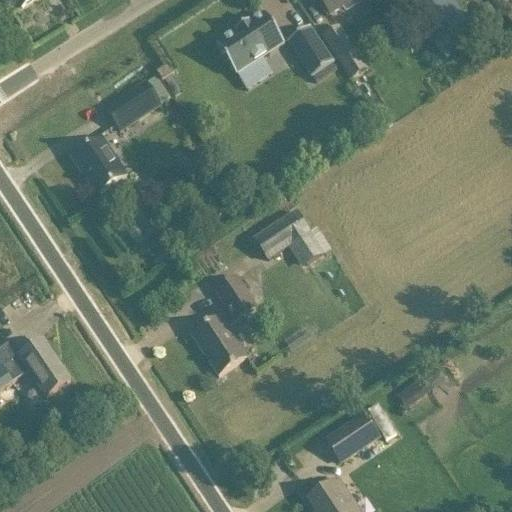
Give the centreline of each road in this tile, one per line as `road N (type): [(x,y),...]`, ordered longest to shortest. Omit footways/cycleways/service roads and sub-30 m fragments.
road 1 (unclassified): [(222,511),(0,175)]
road 2 (unclassified): [(0,94),(148,0)]
